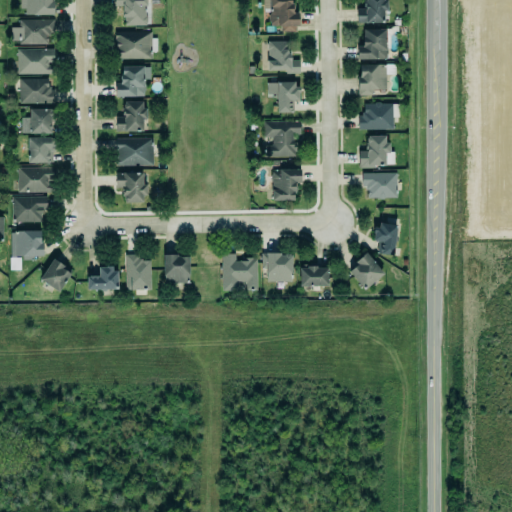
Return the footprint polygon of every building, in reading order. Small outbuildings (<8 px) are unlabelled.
[(21,0),(21,15),(53,15),(52,0),(21,0)] [(112,0),(112,6),(120,5),(120,14),(124,14),(124,24),(143,24),(143,0),(112,0)] [(268,0),(268,12),(266,14),(266,20),(268,22),(268,26),(279,26),(279,31),(293,31),(293,25),(295,25),(295,18),(291,18),(291,10),(292,9),(292,5),(290,3),(290,0),(268,0)] [(384,23),(383,10),(385,10),(384,0),(364,0),(365,9),(356,9),(357,24),(384,23)] [(17,18),(16,43),(44,43),(44,35),(48,35),(48,33),(52,33),(52,19),(17,18)] [(355,58),(355,46),(360,46),(360,36),(361,36),(361,29),(383,29),(383,48),(385,48),(385,53),(383,54),(383,58),(355,58)] [(112,31),(149,31),(149,38),(155,38),(155,51),(149,51),(149,53),(149,58),(112,58),(112,48),(113,48),(113,39),(112,39),(112,31)] [(266,42),(267,72),(299,72),(299,60),(289,61),(289,41),(266,42)] [(53,48),(16,49),(17,74),(53,74),(53,64),(54,64),(53,48)] [(357,76),(357,63),(393,63),(393,74),(384,74),(384,89),(371,89),(371,94),(356,94),(356,89),(355,89),(355,76),(357,76)] [(112,97),(142,97),(142,92),(144,89),(144,84),(142,83),(142,79),(149,79),(149,65),(118,65),(118,71),(116,75),(117,82),(111,82),(112,97)] [(53,103),(53,79),(19,79),(20,103),(53,103)] [(273,83),(275,112),(289,111),(289,101),(298,101),(297,87),(292,87),(291,82),(273,83)] [(115,132),(142,131),(142,119),(145,119),(144,102),(122,102),(123,117),(115,117),(115,132)] [(390,103),(396,103),(396,116),(390,116),(390,125),(392,125),(392,128),(390,128),(390,129),(375,129),(356,129),(356,115),(359,115),(359,112),(361,112),(361,103),(371,103),(373,102),(377,102),(378,103),(390,103)] [(51,109),(29,109),(29,118),(22,118),(21,133),(51,134),(51,109)] [(300,121),(263,122),(263,138),(271,138),(272,145),(264,145),(264,157),(295,157),(294,135),(300,134),(300,121)] [(112,136),(112,166),(151,166),(151,135),(112,136)] [(356,150),(356,158),(357,167),(372,167),(372,165),(376,165),(376,166),(380,166),(380,165),(383,165),(383,164),(392,164),(391,151),(387,151),(388,150),(388,145),(387,146),(387,142),(382,142),(382,135),(365,135),(365,137),(364,138),(364,142),(363,142),(362,146),(363,150),(356,150)] [(27,138),(27,163),(53,163),(53,137),(27,138)] [(17,192),(54,192),(54,168),(17,168),(17,192)] [(300,169),(271,170),(271,200),(295,200),(294,183),(300,183),(300,169)] [(123,188),(122,202),(145,203),(146,174),(115,173),(115,188),(123,188)] [(396,173),(361,173),(361,188),(367,188),(367,198),(396,198),(396,173)] [(9,196),(41,196),(44,195),(44,209),(42,209),(42,211),(40,211),(40,213),(38,213),(38,221),(9,221),(9,196)] [(371,226),(369,233),(371,234),(370,240),(375,241),(374,253),(390,256),(392,242),(395,241),(395,237),(394,235),(396,224),(376,221),(375,226),(371,226)] [(42,256),(41,230),(10,231),(11,258),(33,258),(33,256),(42,256)] [(346,271),(361,290),(381,273),(363,252),(352,261),(355,264),(346,271)] [(265,282),(291,281),(291,253),(261,254),(261,269),(265,269),(265,282)] [(122,254),(135,254),(135,258),(139,258),(139,260),(148,260),(148,289),(122,290),(122,254)] [(222,289),(245,289),(245,290),(256,290),(256,259),(235,260),(235,254),(221,254),(222,289)] [(188,256),(163,255),(163,282),(188,282),(188,256)] [(51,258),(56,262),(60,265),(61,264),(70,270),(56,292),(37,279),(51,258)] [(297,286),(325,286),(325,268),(314,268),(314,266),(304,266),(304,264),(300,264),(299,265),(299,268),(297,268),(297,286)] [(117,290),(117,268),(98,268),(98,276),(86,276),(86,290),(117,290)]
